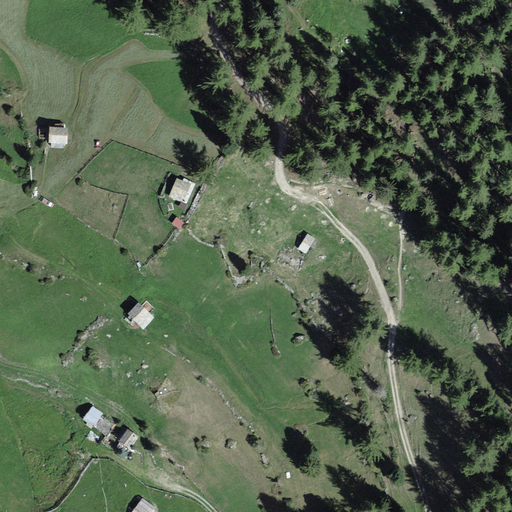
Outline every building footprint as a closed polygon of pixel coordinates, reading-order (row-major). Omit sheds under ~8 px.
[(69,130),(48,130),(49,143),(69,143),(69,130)] [(195,188),(175,181),(169,200),(189,207),(195,188)] [(300,250),(307,255),(315,241),(308,236),(300,250)] [(136,308),(124,320),(138,335),(151,323),(136,308)] [(101,417),(89,407),(80,418),(91,428),(101,417)] [(102,415),(96,427),(107,433),(114,421),(102,415)] [(137,441),(121,429),(111,441),(128,453),(137,441)] [(149,511),(150,511),(138,503),(131,511),(149,511)]
